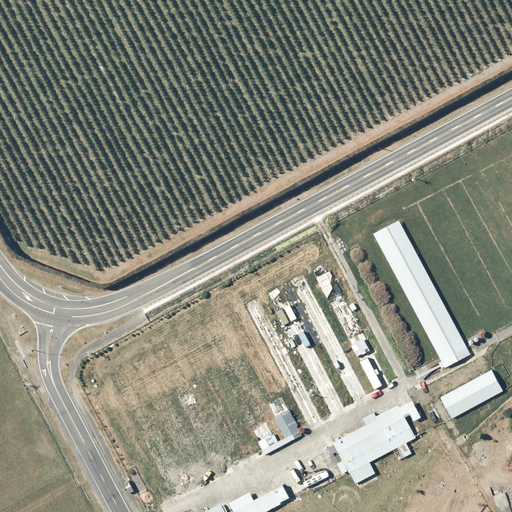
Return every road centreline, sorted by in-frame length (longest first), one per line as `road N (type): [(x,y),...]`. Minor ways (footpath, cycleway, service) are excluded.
road 1 (secondary): [(55,315),(126,304),(511,97)]
road 2 (unclassified): [(120,511),(48,369),(55,315)]
